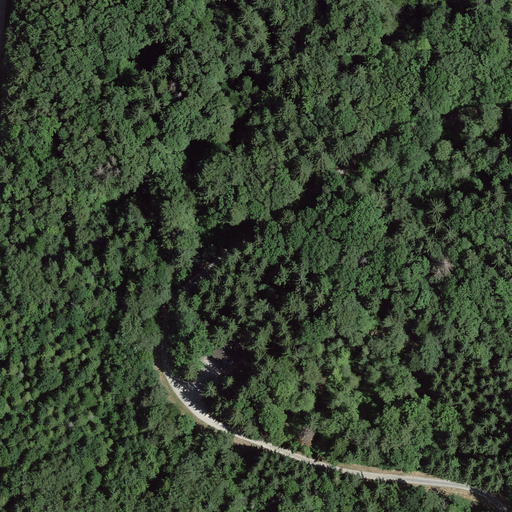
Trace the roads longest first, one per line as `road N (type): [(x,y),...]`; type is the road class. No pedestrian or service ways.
road 1 (track): [(511,105),(358,161),(193,283),(171,310),(164,345),(177,392),(218,427),(342,473),(474,490),(504,511)]
road 2 (track): [(248,0),(212,25),(179,88),(75,142),(8,164)]
